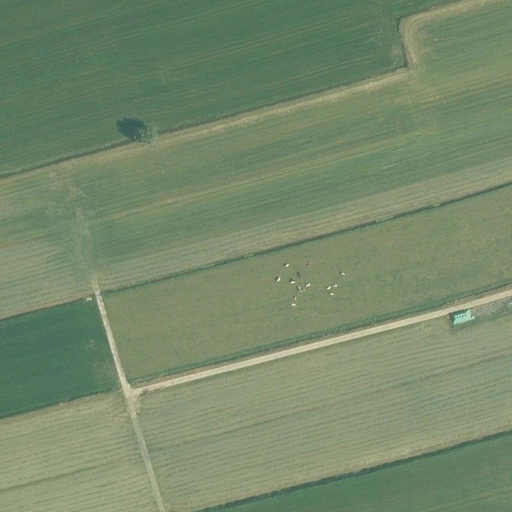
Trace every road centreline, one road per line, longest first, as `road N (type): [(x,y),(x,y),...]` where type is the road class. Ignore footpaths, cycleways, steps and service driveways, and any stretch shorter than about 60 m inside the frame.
road 1 (track): [(511,289),(127,395)]
road 2 (track): [(93,282),(162,511)]
